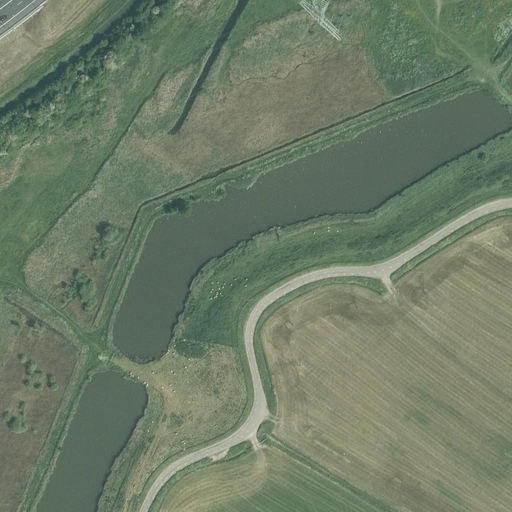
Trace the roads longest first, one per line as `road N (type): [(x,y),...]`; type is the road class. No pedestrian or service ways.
road 1 (unclassified): [(146,511),(169,472),(253,424),(260,403),(249,335),(269,299),(321,274),(389,265),(477,214),(511,204)]
road 2 (track): [(132,511),(171,400),(96,348)]
